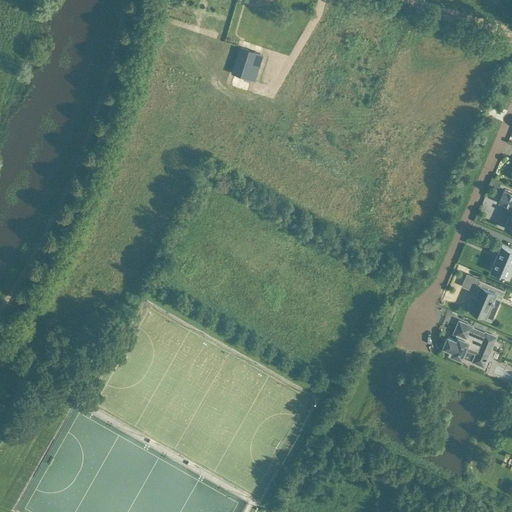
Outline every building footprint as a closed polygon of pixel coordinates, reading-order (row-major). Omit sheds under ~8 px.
[(263,54),(239,46),(231,73),(255,80),(263,54)] [(149,105),(138,101),(99,234),(151,249),(175,167),(184,170),(203,105),(179,98),(180,96),(153,88),(149,105)] [(511,193),(504,190),(499,202),(511,207),(511,210),(510,216),(509,216),(505,227),(511,229),(511,193)] [(511,248),(502,244),(491,270),(504,275),(505,276),(509,278),(511,271),(511,248)] [(54,273),(49,293),(70,298),(75,279),(54,273)] [(493,300),(498,287),(479,279),(475,289),(479,291),(479,293),(478,293),(473,306),(474,307),(473,310),(474,311),(473,313),(473,312),(473,313),(492,321),(491,320),(499,302),(493,300)] [(448,337),(444,347),(453,351),(452,354),(462,358),(466,349),(477,353),(473,361),(484,366),(485,362),(486,360),(487,361),(488,359),(487,358),(488,356),(496,336),(486,332),(485,333),(472,327),(473,326),(460,321),(454,333),(457,334),(454,339),(448,337)]
